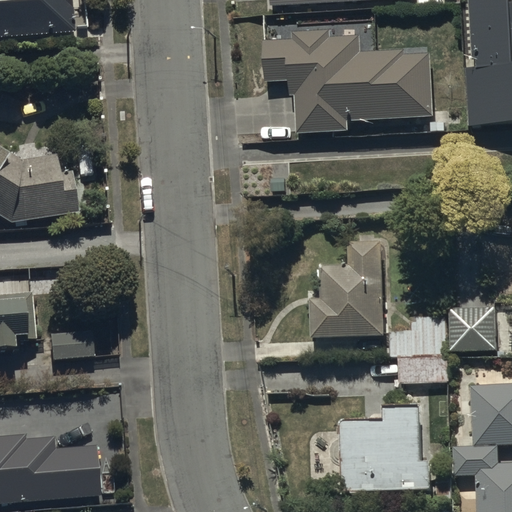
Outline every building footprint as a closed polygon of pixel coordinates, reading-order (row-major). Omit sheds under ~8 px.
[(0,0),(0,39),(72,35),(70,0),(0,0)] [(272,0),(273,10),(418,4),(418,0),(272,0)] [(511,0),(471,0),(476,72),(467,73),(470,132),(511,128),(511,0)] [(295,44),(266,44),(267,87),(292,87),(292,100),(297,99),(298,138),(352,138),(352,126),(437,122),(434,57),(408,57),(408,54),(363,57),(362,40),(334,40),(334,35),(295,36),(295,44)] [(0,150),(0,221),(12,230),(79,219),(72,178),(62,179),(60,164),(68,163),(64,139),(12,147),(14,158),(0,150)] [(323,305),(313,305),(313,341),(388,341),(388,248),(352,248),(352,270),(323,270),(323,305)] [(0,360),(17,360),(16,347),(31,346),(31,344),(35,344),(33,298),(0,299),(0,360)] [(498,310),(452,311),(453,358),(499,357),(498,310)] [(92,330),(51,334),(53,360),(94,356),(92,330)] [(480,511),(511,511),(511,467),(502,467),(502,451),(511,450),(511,388),(472,390),(475,450),(456,451),(458,481),(479,480),(480,511)] [(423,468),(422,411),(387,412),(387,424),(344,425),(345,499),(435,497),(434,467),(423,468)] [(0,503),(101,495),(97,445),(54,449),(53,438),(25,441),(25,434),(0,435),(0,503)]
